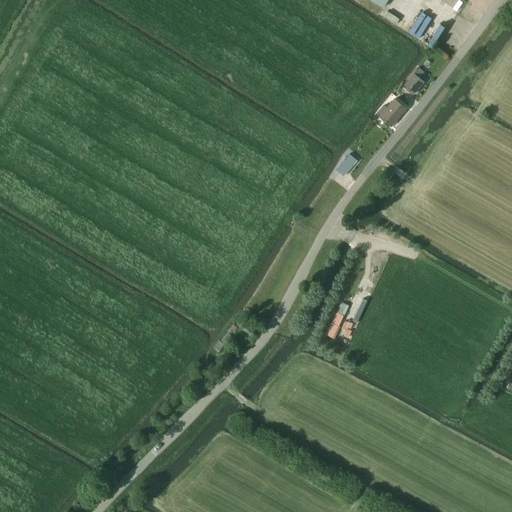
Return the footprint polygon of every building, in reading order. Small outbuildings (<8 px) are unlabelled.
[(387,12),(384,17),(396,24),(399,19),(387,12)] [(408,34),(422,39),(425,32),(422,31),(425,22),(414,18),(408,34)] [(419,68),(414,74),(420,78),(424,72),(419,68)] [(413,95),(424,82),(420,78),(414,74),(404,86),(413,95)] [(377,112),(381,115),(380,117),(391,126),(406,109),(395,99),(387,108),(384,105),(377,112)] [(342,163),(337,170),(343,176),(349,169),(342,163)] [(335,170),(330,177),(338,183),(343,177),(335,170)] [(341,303),(336,314),(342,316),(347,305),(341,303)] [(219,340),(213,348),(222,354),(240,329),(251,337),(257,329),(241,317),(235,326),(233,325),(221,341),(219,340)] [(332,324),(327,335),(333,338),(338,327),(332,324)]
